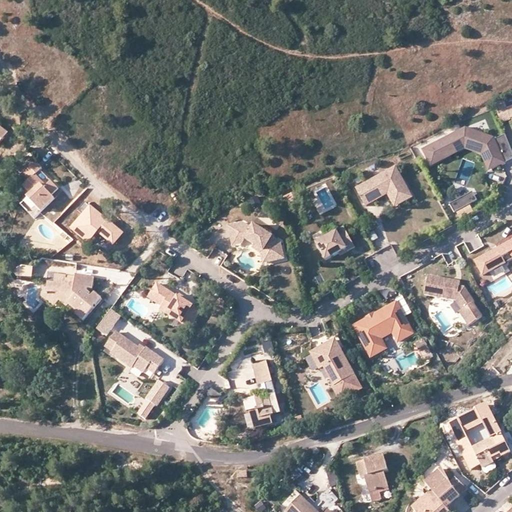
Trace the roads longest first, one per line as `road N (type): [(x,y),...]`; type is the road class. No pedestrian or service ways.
road 1 (tertiary): [(511,380),(272,454),(226,457),(162,446)]
road 2 (residential): [(0,64),(78,169),(256,306)]
road 3 (residential): [(256,306),(288,318),(321,312),(511,207)]
road 4 (unknown): [(72,433),(77,347),(160,236)]
road 5 (residential): [(256,306),(162,446)]
road 6 (tertiary): [(162,446),(0,424)]
